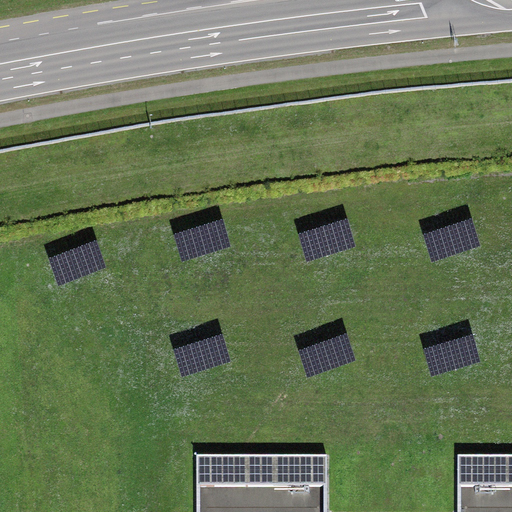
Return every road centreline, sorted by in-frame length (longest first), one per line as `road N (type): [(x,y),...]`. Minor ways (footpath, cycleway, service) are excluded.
road 1 (track): [(511,56),(439,59),(0,128)]
road 2 (primary): [(451,7),(13,70)]
road 3 (tertiary): [(204,0),(90,18),(13,70)]
